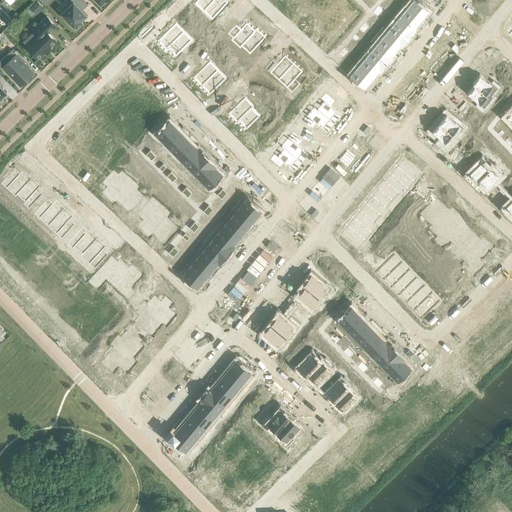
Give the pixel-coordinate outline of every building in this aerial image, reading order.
[(80,20),(86,15),(81,10),(87,5),(82,0),(68,0),(69,0),(71,3),(61,13),(74,26),(75,25),(77,27),(82,22),(80,20)] [(198,0),(198,1),(207,9),(214,0),(198,0)] [(223,0),(214,0),(207,9),(215,17),(227,3),(223,0)] [(281,0),(281,1),(289,8),(296,0),(281,0)] [(296,0),(289,8),(298,16),(307,5),(312,10),(320,0),(296,0)] [(415,0),(412,0),(408,5),(422,17),(428,10),(415,0)] [(36,1),(29,8),(35,14),(42,7),(36,1)] [(321,18),(311,28),(320,36),(335,19),(327,12),(330,9),(325,4),(316,14),(321,18)] [(408,5),(401,13),(415,25),(422,17),(408,5)] [(401,13),(394,21),(409,34),(416,26),(415,25),(401,13)] [(56,26),(46,16),(32,30),(37,35),(33,39),(30,35),(23,42),(27,45),(25,46),(38,59),(56,41),(49,33),(56,26)] [(335,19),(320,36),(328,43),(337,33),(342,37),(351,28),(345,23),(343,26),(335,19)] [(394,21),(387,30),(401,41),(402,42),(409,34),(394,21)] [(246,24),(234,37),(243,46),(245,44),(244,44),(255,32),(254,32),(246,24)] [(170,29),(157,42),(166,51),(168,49),(167,49),(178,38),(178,37),(170,29)] [(255,32),(244,44),(245,44),(253,51),(265,38),(256,30),(254,32),(255,32)] [(387,30),(380,38),(394,50),(401,41),(387,30)] [(178,38),(167,49),(168,49),(175,57),(188,45),(180,36),(178,37),(178,38)] [(380,38),(373,46),(388,59),(395,51),(394,50),(380,38)] [(11,40),(6,45),(10,48),(14,44),(11,40)] [(373,46),(366,55),(381,66),(382,67),(388,59),(373,46)] [(34,72),(12,49),(0,60),(0,66),(20,86),(34,72)] [(366,55),(360,63),(374,75),(381,66),(366,55)] [(285,56),(273,70),(281,77),(294,64),(285,56)] [(360,63),(351,74),(365,85),(374,75),(360,63)] [(294,64),(281,77),(290,85),(302,72),(294,64)] [(206,66),(193,79),(201,87),(214,74),(206,66)] [(479,73),(471,83),(473,84),(474,84),(486,93),(493,85),(479,73)] [(214,74),(201,87),(210,95),(222,83),(214,74)] [(473,84),(466,93),(480,104),(488,95),(486,93),(474,84),(473,84)] [(323,101),(317,109),(334,124),(341,115),(330,106),(334,102),(325,93),(320,99),(323,101)] [(241,102),(228,115),(237,123),(239,122),(238,121),(249,111),(249,110),(241,102)] [(249,111),(238,121),(239,122),(246,130),(259,117),(251,109),(249,110),(249,111)] [(307,115),(302,120),(312,129),(316,124),(327,133),(334,124),(317,109),(310,117),(307,115)] [(446,113),(438,122),(452,134),(460,125),(446,113)] [(169,121),(156,134),(164,141),(177,128),(169,121)] [(438,122),(431,131),(445,143),(452,134),(438,122)] [(177,128),(164,141),(171,149),(184,136),(177,128)] [(291,141),(284,149),(301,163),(309,155),(298,145),(302,141),(292,133),(288,138),(291,141)] [(184,136),(171,149),(179,156),(192,144),(184,136)] [(192,144),(179,156),(186,164),(199,151),(192,144)] [(274,154),(270,160),(279,168),(283,163),(294,172),(301,163),(284,149),(277,156),(274,154)] [(199,151),(186,164),(193,172),(207,158),(200,150),(199,151)] [(207,158),(193,172),(201,179),(214,166),(215,165),(207,158)] [(402,159),(395,167),(411,180),(418,172),(403,160),(402,159)] [(482,160),(469,173),(477,181),(479,180),(479,179),(490,168),(489,168),(482,160)] [(214,166),(201,179),(208,187),(221,174),(214,166)] [(490,168),(479,179),(479,180),(487,188),(500,175),(491,166),(489,168),(490,168)] [(395,167),(389,174),(405,187),(411,180),(395,167)] [(12,172),(1,184),(7,189),(10,186),(18,193),(33,178),(24,170),(17,177),(12,172)] [(389,174),(383,182),(399,195),(405,187),(389,174)] [(33,178),(18,193),(26,201),(23,205),(29,210),(40,197),(35,193),(41,186),(33,178)] [(109,178),(104,183),(109,188),(105,193),(114,201),(129,185),(128,185),(127,186),(119,178),(114,183),(109,178)] [(383,181),(377,189),(393,202),(399,195),(383,182),(383,181)] [(129,185),(114,201),(114,202),(115,200),(122,206),(123,205),(129,210),(141,196),(129,185)] [(377,189),(371,196),(387,210),(393,202),(377,189)] [(371,196),(364,204),(380,217),(387,210),(371,196)] [(246,199),(240,207),(254,218),(260,211),(246,199)] [(45,202),(34,214),(39,220),(43,216),(51,224),(65,208),(57,200),(50,207),(45,202)] [(437,200),(422,215),(434,226),(451,209),(448,212),(437,200)] [(364,204),(358,211),(374,224),(380,217),(364,204)] [(240,207),(233,215),(247,227),(254,218),(240,207)] [(65,208),(51,224),(59,231),(56,235),(61,240),(73,227),(68,223),(74,216),(65,208)] [(451,209),(434,226),(434,227),(435,226),(443,234),(441,236),(447,241),(451,236),(447,231),(460,218),(451,209)] [(145,211),(140,217),(146,221),(141,226),(150,235),(165,218),(164,219),(155,211),(150,216),(145,211)] [(358,211),(352,218),(368,232),(374,224),(358,211)] [(233,215),(226,223),(240,235),(247,227),(233,215)] [(165,218),(150,235),(151,234),(158,239),(160,238),(165,243),(177,230),(165,218)] [(352,218),(346,226),(362,239),(368,232),(352,218)] [(226,223),(219,232),(233,243),(240,235),(226,223)] [(346,226),(340,233),(356,247),(362,239),(346,226)] [(78,232),(67,245),(72,250),(75,246),(84,254),(98,238),(89,230),(83,237),(78,232)] [(468,230),(454,244),(465,256),(483,238),(480,241),(468,230)] [(219,232),(212,240),(227,252),(234,244),(233,243),(219,232)] [(98,238),(84,254),(86,256),(92,261),(89,265),(94,270),(105,258),(100,253),(107,246),(98,238)] [(483,238),(465,256),(466,256),(467,255),(475,263),(473,265),(478,270),(483,265),(478,261),(492,247),(483,238)] [(212,240),(205,248),(219,260),(220,261),(227,252),(212,240)] [(205,248),(198,256),(212,268),(219,260),(205,248)] [(29,250),(13,266),(19,273),(18,274),(28,285),(47,267),(36,256),(35,257),(29,250)] [(198,256),(191,265),(205,277),(212,268),(198,256)] [(391,258),(376,272),(384,280),(399,266),(391,258)] [(111,260),(91,282),(97,288),(107,277),(115,285),(131,267),(131,266),(128,269),(120,262),(117,265),(111,260)] [(191,265),(183,274),(197,286),(205,277),(191,265)] [(399,266),(384,280),(391,288),(406,274),(399,266)] [(131,267),(115,285),(116,284),(124,292),(123,293),(128,298),(133,293),(128,289),(140,275),(131,267)] [(406,274),(391,288),(399,296),(414,281),(406,274)] [(311,275),(303,284),(305,286),(317,296),(318,295),(325,287),(311,275)] [(414,281),(399,296),(406,304),(421,289),(414,281)] [(305,286),(298,295),(312,306),(319,297),(318,295),(317,296),(305,286)] [(406,304),(413,312),(414,311),(429,297),(421,289),(406,304)] [(429,297),(414,311),(422,319),(437,305),(429,297)] [(147,309),(166,325),(174,315),(167,309),(171,304),(166,300),(161,305),(156,301),(148,310),(147,309)] [(351,307),(338,320),(345,327),(358,314),(351,307)] [(147,309),(136,322),(152,335),(162,323),(165,325),(166,325),(147,309)] [(77,324),(72,330),(83,341),(95,330),(84,319),(86,316),(81,311),(72,319),(77,324)] [(278,314),(271,323),(285,335),(292,326),(278,314)] [(358,314),(345,327),(352,334),(366,322),(358,314)] [(366,322),(352,334),(360,342),(373,329),(366,322)] [(271,323),(263,332),(277,344),(285,335),(271,323)] [(373,329),(360,342),(368,350),(381,337),(373,329)] [(126,334),(115,347),(134,363),(131,360),(142,347),(126,334)] [(381,337),(368,350),(375,358),(388,345),(381,337)] [(388,345),(375,358),(383,365),(397,352),(389,344),(388,345)] [(110,359),(105,365),(113,372),(118,366),(126,372),(134,363),(115,347),(115,348),(116,348),(108,358),(110,359)] [(397,352),(383,365),(390,373),(403,360),(404,359),(397,352)] [(312,354),(299,366),(308,375),(309,373),(320,362),(312,354)] [(236,360),(229,368),(243,380),(250,372),(236,360)] [(320,362),(309,373),(317,381),(330,369),(322,360),(320,362)] [(403,360),(390,373),(397,380),(410,367),(403,360)] [(229,368),(223,376),(236,388),(243,380),(229,368)] [(223,376),(216,384),(230,395),(236,388),(223,376)] [(340,379),(327,392),(336,400),(348,388),(340,379)] [(208,390),(224,403),(230,395),(216,384),(210,391),(208,390)] [(348,388),(336,400),(344,409),(357,396),(348,388)] [(208,390),(202,398),(217,411),(224,403),(208,390)] [(203,400),(197,407),(211,418),(217,411),(202,398),(201,398),(203,400)] [(197,407),(191,415),(204,426),(211,418),(197,407)] [(268,413),(260,422),(265,426),(269,423),(277,431),(289,418),(281,410),(274,418),(268,413)] [(191,415),(184,422),(198,434),(204,426),(191,415)] [(289,418),(277,431),(286,439),(283,442),(288,447),(296,438),(291,433),(298,426),(289,418)] [(184,422),(178,430),(192,441),(198,434),(184,422)] [(173,432),(169,437),(174,441),(174,440),(185,449),(192,441),(178,430),(175,433),(173,432)] [(351,441),(339,453),(348,463),(344,467),(356,479),(365,471),(360,466),(368,458),(351,441)]
